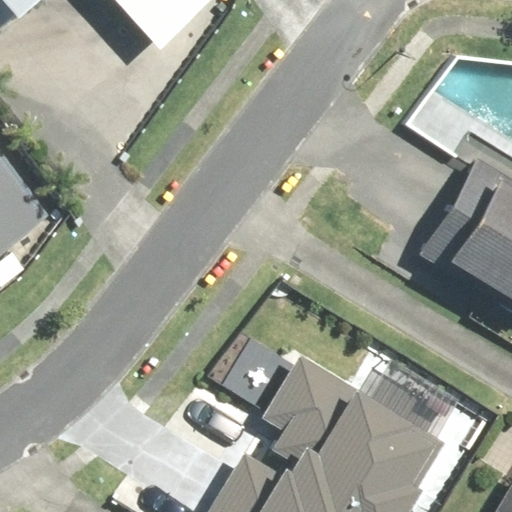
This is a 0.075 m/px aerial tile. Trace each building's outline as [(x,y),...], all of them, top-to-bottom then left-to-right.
[(0,0),(0,30),(30,0),(96,0),(147,51),(198,0),(0,0)] [(0,143),(0,255),(54,214),(0,143)] [(511,192),(466,162),(432,212),(451,225),(428,259),(511,314),(511,192)] [(256,454),(267,461),(265,465),(244,452),(207,511),(398,511),(438,449),(290,358),(253,418),(271,429),(256,454)] [(511,511),(511,472),(510,472),(485,511),(511,511)]
